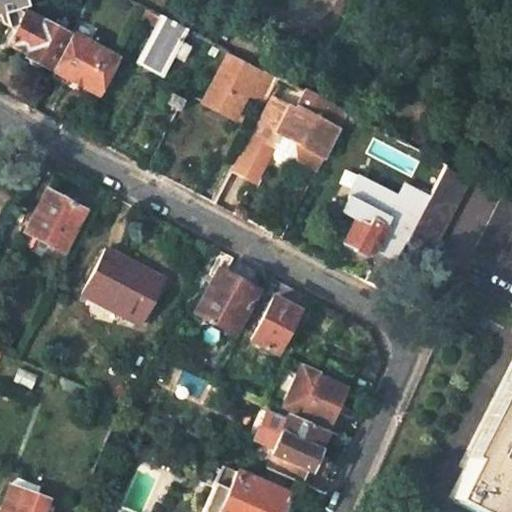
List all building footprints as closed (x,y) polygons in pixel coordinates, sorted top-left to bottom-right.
[(0,0),(0,14),(3,13),(8,27),(14,30),(8,43),(27,52),(26,55),(30,57),(29,59),(31,64),(37,67),(42,66),(43,64),(47,66),(65,32),(17,8),(28,5),(26,0),(0,0)] [(145,6),(137,3),(132,13),(140,17),(145,6)] [(162,16),(145,6),(140,17),(157,26),(162,16)] [(184,27),(162,16),(157,26),(139,60),(161,72),(171,52),(183,58),(189,45),(178,40),(184,27)] [(99,95),(119,55),(71,30),(51,70),(54,71),(55,75),(63,79),(67,78),(69,79),(71,76),(80,85),(82,82),(82,86),(84,90),(92,94),(95,93),(99,95)] [(278,76),(228,50),(202,101),(233,117),(246,91),(265,101),(278,76)] [(346,111),(303,88),(295,104),(294,106),(271,94),(234,164),(254,174),(271,142),(272,142),(278,131),(294,139),(296,157),(316,167),(338,126),(346,111)] [(182,97),(170,91),(165,102),(177,108),(182,97)] [(467,180),(444,167),(429,195),(405,241),(429,253),(467,180)] [(405,241),(429,195),(410,185),(401,201),(364,180),(346,213),(354,217),(341,241),(354,248),(353,249),(364,256),(369,254),(373,248),(395,260),(405,241)] [(85,211),(46,190),(24,231),(64,252),(85,211)] [(511,202),(500,197),(475,246),(511,265),(511,202)] [(164,279),(107,249),(84,294),(141,324),(164,279)] [(259,289),(219,267),(195,311),(234,333),(259,289)] [(294,309),(273,297),(250,338),(271,350),(281,332),(285,335),(291,325),(286,322),(294,309)] [(322,372),(346,383),(352,371),(328,359),(322,372)] [(344,388),(317,376),(320,371),(301,363),(281,406),(327,427),(344,388)] [(40,379),(21,371),(15,385),(34,393),(40,379)] [(104,399),(85,390),(81,401),(101,408),(104,399)] [(511,392),(478,460),(469,456),(448,497),(478,511),(501,511),(511,492),(511,392)] [(326,432),(287,415),(271,451),(273,452),(267,467),(303,483),(326,432)] [(277,511),(286,493),(222,465),(201,511),(277,511)] [(41,511),(47,498),(8,484),(0,505),(15,510),(14,511),(41,511)]
